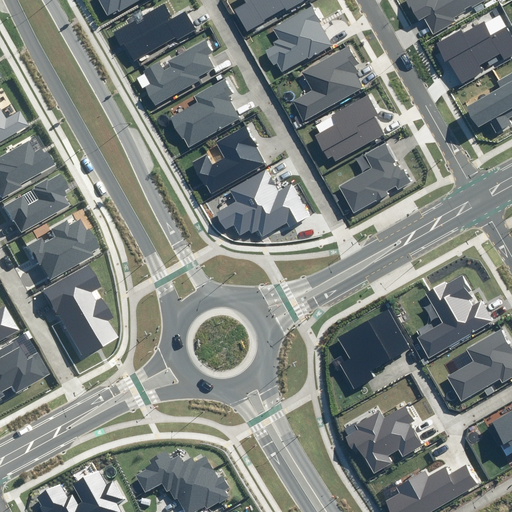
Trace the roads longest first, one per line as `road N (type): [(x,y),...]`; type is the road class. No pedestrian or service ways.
road 1 (secondary): [(182,322),(14,0)]
road 2 (secondary): [(52,0),(194,270),(220,299)]
road 3 (residential): [(212,0),(353,259)]
road 4 (residential): [(367,0),(479,198)]
road 5 (tertiary): [(422,233),(405,253),(298,310),(267,347)]
road 6 (tertiary): [(201,384),(137,396),(36,443)]
road 7 (residential): [(86,404),(0,255)]
road 8 (secondary): [(263,362),(268,398),(338,511)]
road 9 (secondary): [(314,511),(229,389)]
road 10 (tertiary): [(235,301),(279,293),(353,259)]
